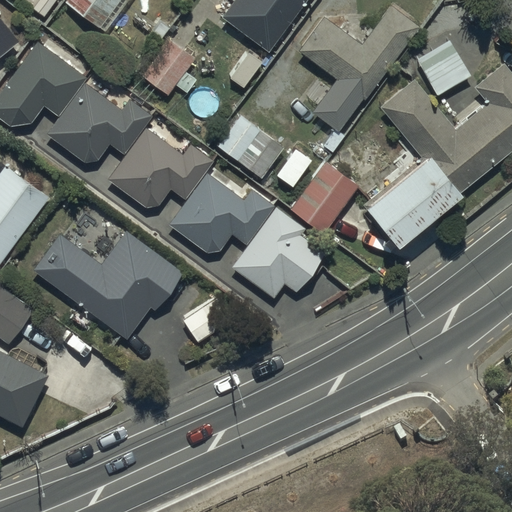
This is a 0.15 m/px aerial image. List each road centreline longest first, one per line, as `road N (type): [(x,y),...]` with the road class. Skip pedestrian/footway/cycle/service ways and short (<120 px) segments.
road 1 (primary): [(4,511),(311,371),(415,339)]
road 2 (primary): [(415,339),(344,400),(102,511)]
road 3 (unclassified): [(415,339),(511,458)]
